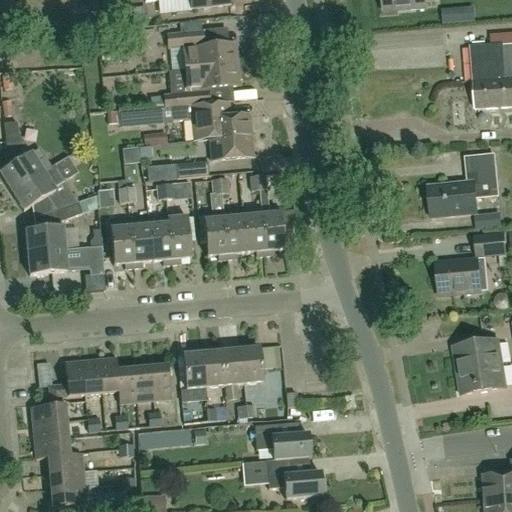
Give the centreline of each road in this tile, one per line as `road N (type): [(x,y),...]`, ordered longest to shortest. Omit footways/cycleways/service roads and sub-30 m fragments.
road 1 (residential): [(0,329),(347,300)]
road 2 (unclassified): [(347,300),(320,221),(304,131),(310,60)]
road 3 (unclassified): [(396,458),(347,300)]
road 4 (unclassified): [(310,60),(443,52)]
